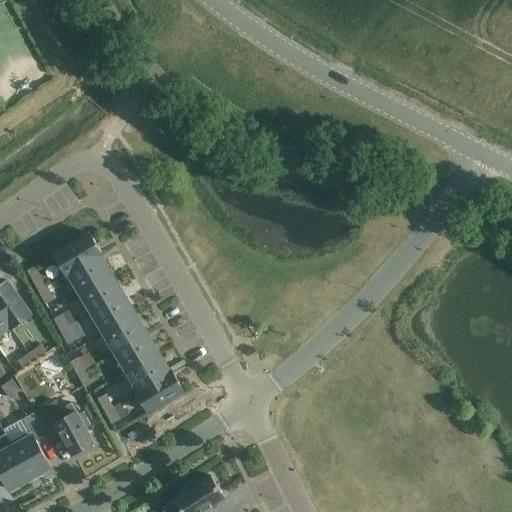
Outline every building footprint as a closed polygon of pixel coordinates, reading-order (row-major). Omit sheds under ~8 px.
[(90,234),(54,255),(66,276),(102,255),(90,234)] [(102,255),(66,276),(67,277),(69,275),(80,294),(112,275),(100,257),(102,255)] [(46,288),(39,275),(31,280),(38,292),(46,288)] [(123,295),(112,275),(80,294),(92,314),(123,295)] [(7,281),(0,286),(0,312),(12,329),(31,315),(7,281)] [(53,300),(46,288),(38,292),(45,305),(53,300)] [(135,314),(123,295),(92,314),(104,333),(135,314)] [(12,329),(0,312),(0,333),(9,327),(11,329),(12,329)] [(147,334),(135,314),(104,333),(115,353),(147,334)] [(68,328),(61,315),(53,320),(60,332),(68,328)] [(75,340),(68,328),(60,332),(67,345),(75,340)] [(158,354),(147,334),(115,353),(127,372),(158,354)] [(41,346),(29,354),(35,361),(47,353),(41,346)] [(35,361),(29,354),(18,362),(23,370),(35,361)] [(169,372),(158,354),(127,372),(138,391),(136,392),(137,393),(172,372),(171,371),(169,372)] [(70,362),(77,375),(85,371),(78,358),(70,362)] [(16,401),(41,388),(32,369),(6,382),(16,401)] [(92,383),(85,371),(77,375),(84,388),(92,383)] [(184,392),(172,372),(137,393),(149,413),(184,392)] [(97,399),(104,412),(112,408),(105,395),(97,399)] [(56,401),(34,413),(47,436),(58,430),(72,456),(81,451),(82,454),(93,448),(92,445),(94,444),(86,429),(91,426),(83,412),(78,415),(71,403),(60,410),(56,401)] [(119,420),(112,408),(104,412),(111,425),(119,420)] [(47,436),(34,413),(23,420),(30,432),(10,443),(6,434),(5,435),(31,482),(44,475),(42,472),(50,468),(36,442),(47,436)] [(0,474),(9,491),(17,486),(19,489),(31,482),(5,435),(0,437),(0,474)] [(162,508),(164,511),(203,511),(225,498),(211,476),(200,484),(197,480),(184,489),(187,492),(162,508)]
